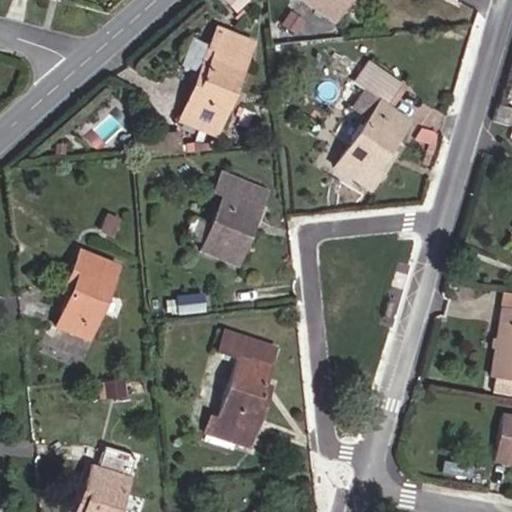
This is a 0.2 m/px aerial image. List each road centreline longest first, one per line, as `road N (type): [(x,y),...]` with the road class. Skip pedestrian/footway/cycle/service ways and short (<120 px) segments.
road 1 (residential): [(446,216),(319,228),(310,240),(323,455),(366,511)]
road 2 (residential): [(446,216),(369,486)]
road 3 (residential): [(508,0),(446,216)]
road 4 (residential): [(369,486),(505,511)]
